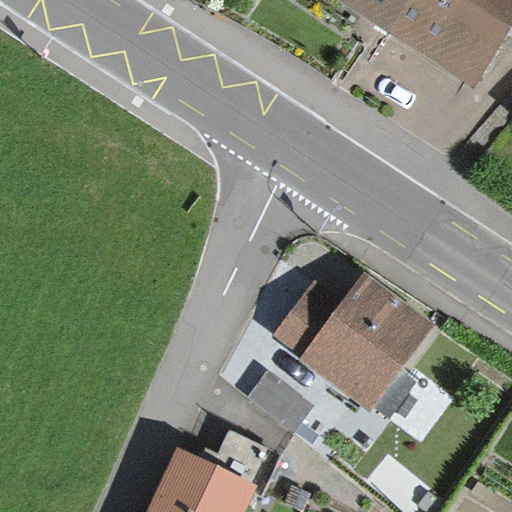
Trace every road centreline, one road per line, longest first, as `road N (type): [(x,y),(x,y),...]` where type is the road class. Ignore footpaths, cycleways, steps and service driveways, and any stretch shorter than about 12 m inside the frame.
road 1 (residential): [(292,145),(122,511)]
road 2 (tertiary): [(67,0),(292,145)]
road 3 (tertiary): [(292,145),(511,283)]
